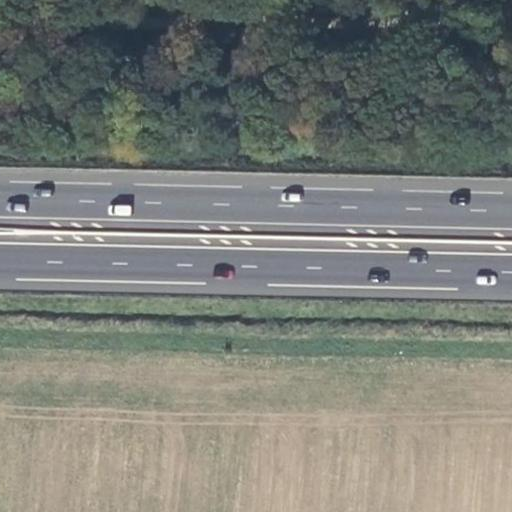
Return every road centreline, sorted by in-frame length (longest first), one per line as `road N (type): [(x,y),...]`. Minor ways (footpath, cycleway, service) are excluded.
road 1 (trunk): [(511,212),(0,199)]
road 2 (trunk): [(0,261),(511,272)]
